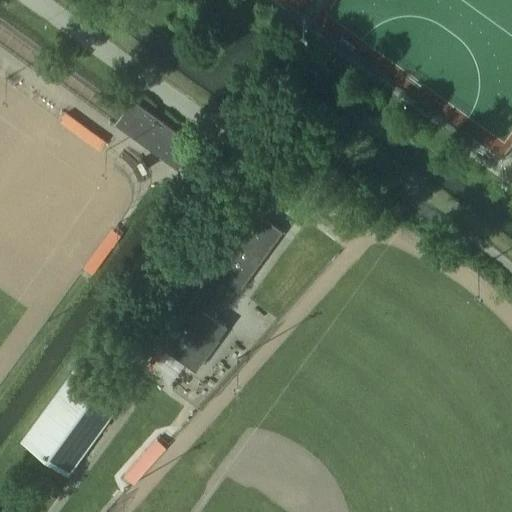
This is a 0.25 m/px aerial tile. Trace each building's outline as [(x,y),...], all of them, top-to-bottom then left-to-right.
[(115,122),(120,126),(177,167),(192,147),(194,143),(132,98),(125,109),(115,122)] [(219,196),(191,235),(199,241),(227,202),(220,196),(219,196)] [(237,291),(248,276),(282,229),(253,208),(209,270),(210,271),(235,289),(237,291)] [(198,242),(184,261),(192,267),(206,247),(198,242)] [(172,268),(158,288),(166,294),(180,274),(172,268)] [(159,342),(190,365),(195,368),(227,324),(215,316),(235,289),(210,271),(159,342)] [(125,394),(116,387),(78,360),(20,438),(68,473),(70,470),(75,463),(125,394)]
